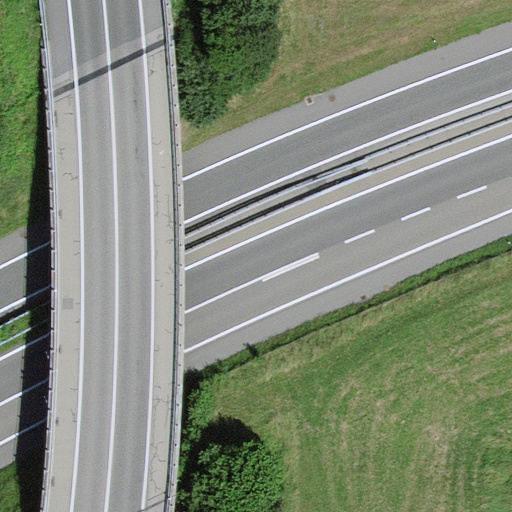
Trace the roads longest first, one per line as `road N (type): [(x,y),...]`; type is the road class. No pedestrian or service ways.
road 1 (trunk): [(0,384),(199,284),(511,157)]
road 2 (motorway): [(511,71),(285,157),(0,291)]
road 3 (trunk): [(106,511),(117,276),(105,0)]
